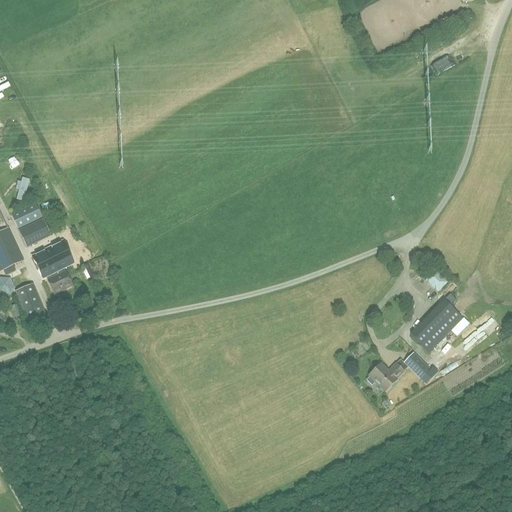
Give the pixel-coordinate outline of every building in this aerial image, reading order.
[(464,62),(473,54),(469,49),(460,57),(464,62)] [(19,182),(23,171),(14,168),(10,179),(19,182)] [(35,204),(12,215),(18,229),(42,218),(35,204)] [(50,236),(42,220),(19,231),(26,247),(50,236)] [(24,261),(9,229),(0,232),(0,264),(6,276),(15,272),(12,266),(24,261)] [(62,243),(31,258),(42,280),(73,265),(62,243)] [(94,277),(88,264),(80,267),(86,280),(94,277)] [(73,286),(66,272),(65,273),(64,271),(49,278),(49,280),(48,281),(54,295),(73,286)] [(447,283),(434,271),(425,281),(437,293),(447,283)] [(10,279),(0,278),(0,297),(9,298),(15,289),(10,279)] [(36,289),(18,294),(30,332),(47,326),(36,289)] [(463,319),(459,315),(451,308),(457,302),(449,294),(410,334),(429,353),(451,332),(463,319)] [(0,307),(0,331),(8,328),(0,307)] [(463,319),(451,332),(457,337),(469,325),(463,319)] [(403,363),(421,381),(431,370),(414,353),(403,363)] [(385,392),(396,381),(396,380),(403,372),(396,365),(388,373),(380,365),(369,376),(385,392)] [(434,384),(447,375),(444,371),(431,380),(434,384)]
